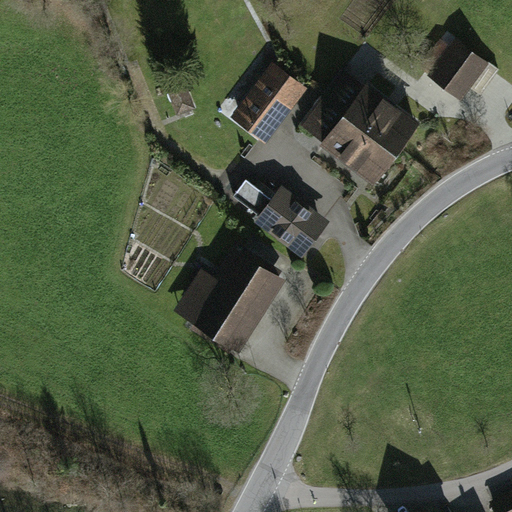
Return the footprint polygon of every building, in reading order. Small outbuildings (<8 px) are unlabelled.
[(430,71),(427,75),(461,100),(489,62),(455,37),(444,52),(430,71)] [(422,65),(430,71),(444,52),(436,46),(422,65)] [(272,61),(230,117),(265,143),(307,87),(272,61)] [(300,123),(322,140),(344,110),(365,82),(343,66),(300,123)] [(177,115),(195,108),(183,78),(165,85),(177,115)] [(344,110),(398,151),(421,121),(367,81),(365,82),(344,110)] [(398,151),(344,110),(322,140),(320,142),(374,183),(398,151)] [(245,178),(232,194),(258,214),(254,221),(302,257),(330,220),(282,184),(271,198),(245,178)] [(201,266),(173,311),(193,324),(190,328),(211,341),(213,337),(239,353),(286,279),(279,274),(281,270),(243,245),(240,249),(233,245),(214,274),(201,266)] [(511,511),(511,493),(492,505),(495,511),(511,511)]
